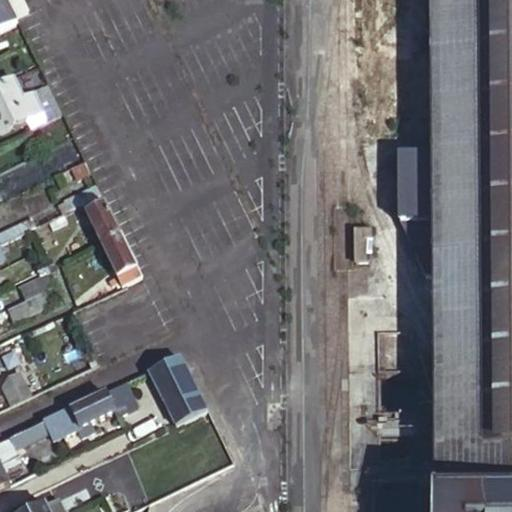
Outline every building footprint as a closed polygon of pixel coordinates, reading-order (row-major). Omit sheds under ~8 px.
[(16,15),(9,0),(8,0),(0,0),(0,35),(5,32),(0,24),(16,15)] [(511,511),(511,0),(435,0),(436,153),(436,182),(436,222),(437,511),(511,511)] [(20,24),(16,15),(0,24),(5,32),(20,24)] [(52,123),(66,117),(51,87),(27,99),(18,81),(0,89),(0,136),(0,137),(31,122),(36,131),(52,123)] [(63,145),(77,139),(66,117),(52,123),(63,145)] [(420,222),(436,222),(436,182),(436,153),(402,152),(402,222),(410,222),(410,227),(420,227),(420,222)] [(93,173),(88,163),(76,169),(82,180),(93,173)] [(88,207),(106,198),(100,188),(69,203),(75,214),(88,207)] [(125,238),(106,198),(88,207),(92,216),(91,217),(105,247),(125,238)] [(0,249),(3,249),(40,231),(35,220),(0,237),(0,249)] [(145,280),(125,238),(105,247),(121,279),(123,278),(127,288),(129,287),(145,280)] [(0,266),(9,262),(3,249),(0,249),(0,266)] [(55,291),(48,277),(45,278),(22,289),(30,304),(49,294),(55,291)] [(49,294),(30,304),(14,312),(20,324),(56,307),(49,294)] [(412,372),(414,335),(380,334),(378,371),(412,372)] [(162,393),(180,430),(211,415),(185,361),(154,376),(162,393)] [(8,390),(18,409),(37,399),(26,376),(15,381),(8,390)] [(162,393),(154,376),(131,387),(139,404),(162,393)] [(131,387),(57,422),(66,440),(69,448),(96,435),(92,427),(117,415),(119,420),(142,409),(139,404),(131,387)] [(0,449),(0,494),(12,489),(6,476),(24,467),(18,454),(52,437),(55,445),(66,440),(57,422),(0,449)] [(167,474),(178,497),(200,486),(197,479),(208,475),(202,462),(191,468),(189,463),(167,474)] [(150,510),(178,497),(167,474),(140,488),(150,510)] [(147,511),(150,510),(140,488),(113,501),(118,511),(122,511),(125,511),(130,508),(131,511),(147,511)]
